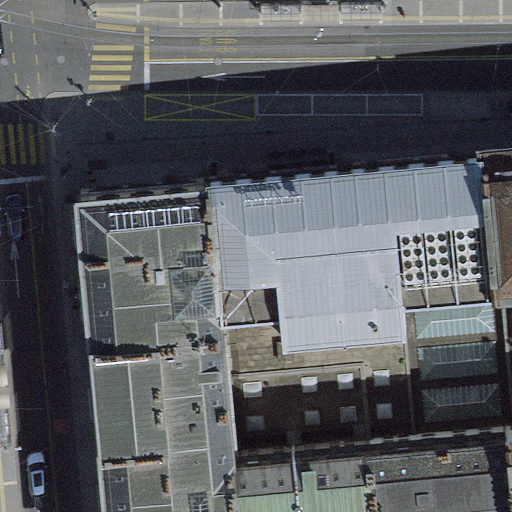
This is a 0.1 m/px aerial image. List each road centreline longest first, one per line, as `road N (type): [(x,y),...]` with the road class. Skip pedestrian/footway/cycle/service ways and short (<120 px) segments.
road 1 (residential): [(511,69),(4,59)]
road 2 (secondary): [(51,511),(4,59)]
